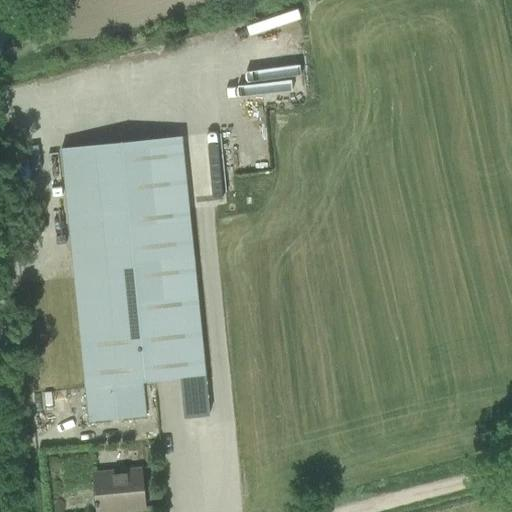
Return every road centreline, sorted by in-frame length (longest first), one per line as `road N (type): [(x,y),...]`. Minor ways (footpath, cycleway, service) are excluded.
road 1 (unclassified): [(16,511),(0,346)]
road 2 (track): [(369,508),(511,467)]
